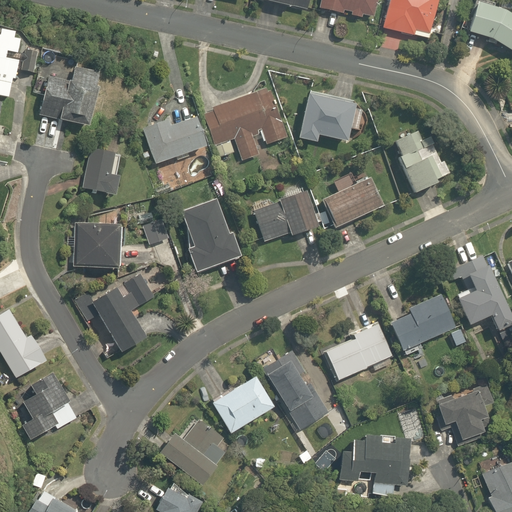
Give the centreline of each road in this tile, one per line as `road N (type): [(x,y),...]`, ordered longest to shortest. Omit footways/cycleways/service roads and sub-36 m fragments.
road 1 (residential): [(511,187),(461,103),(437,83),(65,0)]
road 2 (residential): [(511,192),(240,320),(123,411)]
road 3 (residential): [(123,411),(34,271),(29,241),(41,163)]
